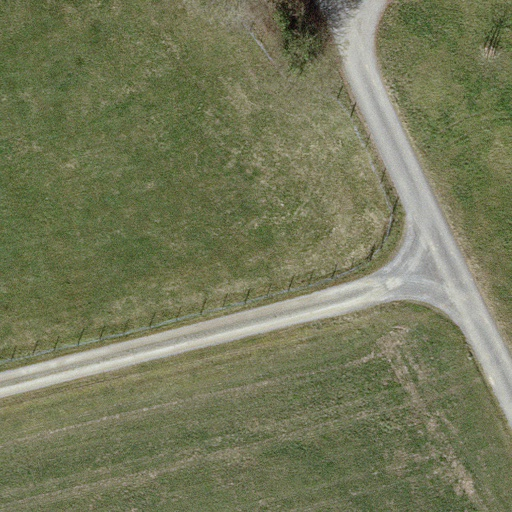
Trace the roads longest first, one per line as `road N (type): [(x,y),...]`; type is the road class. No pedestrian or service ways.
road 1 (track): [(0,395),(452,279)]
road 2 (track): [(337,0),(452,279)]
road 3 (track): [(452,279),(511,402)]
